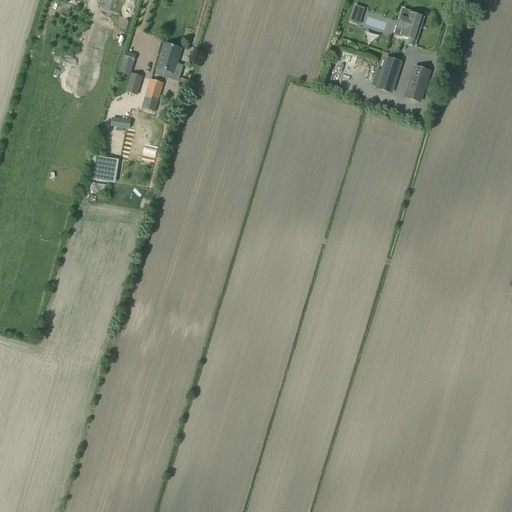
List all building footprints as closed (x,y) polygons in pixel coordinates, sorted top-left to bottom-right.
[(409,14),(408,14),(404,28),(397,26),(394,35),(409,39),(407,45),(413,47),(414,47),(422,18),(415,16),(416,14),(409,12),(409,14)] [(170,75),(178,52),(163,47),(155,70),(170,75)] [(125,52),(123,60),(133,63),(135,55),(125,52)] [(122,60),(118,72),(130,75),(134,63),(133,63),(123,60),(122,60)] [(428,72),(415,68),(406,98),(419,102),(428,72)] [(390,93),(395,77),(382,73),(377,89),(390,93)] [(131,74),(125,92),(137,95),(142,77),(131,74)] [(150,80),(141,108),(154,112),(164,84),(150,80)] [(180,80),(177,88),(183,90),(186,82),(180,80)] [(111,117),(110,127),(123,129),(124,119),(111,117)] [(91,183),(90,192),(106,194),(107,186),(91,183)]
